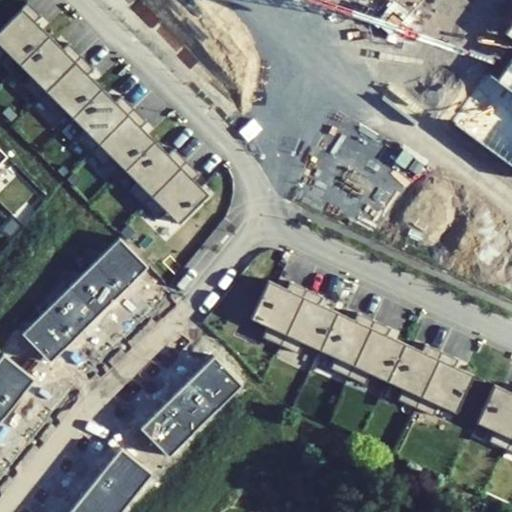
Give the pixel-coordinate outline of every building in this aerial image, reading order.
[(0,0),(0,40),(5,46),(13,37),(44,68),(35,77),(58,100),(66,92),(95,123),(87,131),(110,154),(117,147),(145,176),(137,184),(164,211),(170,205),(182,217),(213,188),(199,173),(205,168),(179,141),(173,147),(147,120),(154,113),(127,85),(121,91),(96,65),(103,59),(75,31),(69,37),(44,11),(50,4),(46,0),(0,0)] [(489,73),(454,122),(511,164),(511,19),(504,31),(511,37),(511,59),(497,80),(489,73)] [(120,238),(23,333),(50,360),(147,265),(120,238)] [(287,287),(269,279),(251,316),(268,324),(262,336),(299,354),(304,343),(337,359),(331,370),(367,386),(372,376),(404,391),(399,402),(435,418),(440,407),(452,413),(468,378),(451,370),(455,362),(427,348),(424,354),(387,337),(391,328),(359,313),(356,319),(318,302),(322,295),(290,280),(287,287)] [(3,355),(0,359),(0,417),(32,379),(3,355)] [(214,357),(141,427),(168,454),(240,384),(214,357)] [(511,396),(511,397),(494,388),(476,425),(493,433),(487,446),(511,457),(511,396)] [(69,511),(117,511),(149,473),(119,449),(69,511)]
